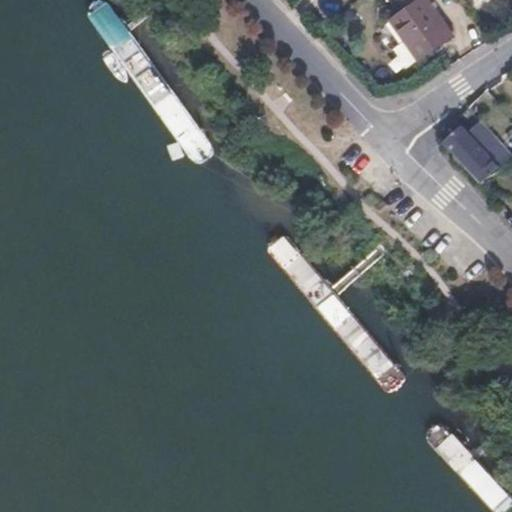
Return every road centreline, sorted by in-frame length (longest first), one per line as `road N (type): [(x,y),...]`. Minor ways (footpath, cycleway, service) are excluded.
road 1 (tertiary): [(256,0),(387,138)]
road 2 (tertiary): [(387,138),(511,256)]
road 3 (residential): [(511,55),(387,138)]
